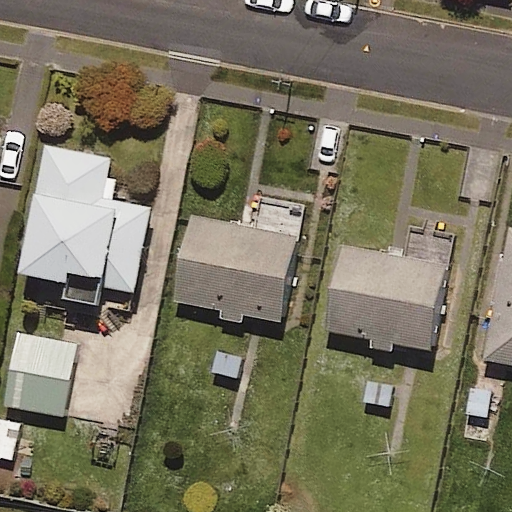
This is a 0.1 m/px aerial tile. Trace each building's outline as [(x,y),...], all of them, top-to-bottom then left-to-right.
[(139,282),(154,200),(120,193),(124,172),(113,170),(117,150),(50,138),(28,260),(41,263),(35,298),(100,310),(106,276),(139,282)] [(500,155),(474,153),(470,198),(496,201),(500,155)] [(195,210),(179,293),(221,301),(219,312),(247,317),(249,306),(284,313),(304,207),(267,200),(263,222),(195,210)] [(511,231),(488,353),(511,357),(511,231)] [(346,239),(330,322),(372,331),(370,342),(401,349),(403,337),(434,343),(455,239),(417,232),(413,252),(346,239)] [(78,339),(19,330),(8,402),(67,411),(78,339)] [(252,349),(214,340),(207,370),(244,379),(252,349)] [(404,379),(367,372),(361,403),(398,410),(404,379)] [(492,447),(501,384),(472,380),(463,443),(492,447)] [(28,419),(0,413),(0,457),(20,461),(28,419)]
